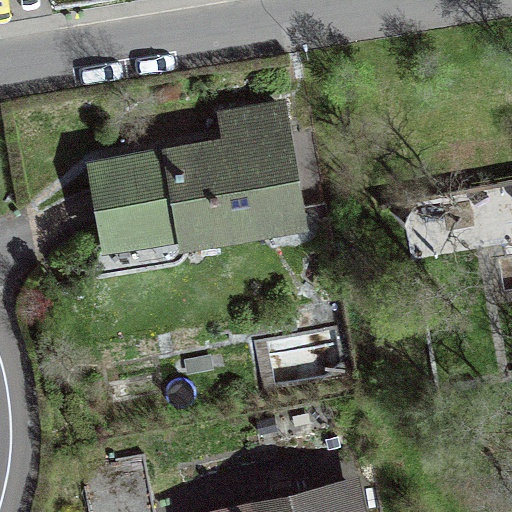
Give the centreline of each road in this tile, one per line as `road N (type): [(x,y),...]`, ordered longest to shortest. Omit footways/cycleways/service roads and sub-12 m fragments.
road 1 (residential): [(440,0),(0,68)]
road 2 (residential): [(0,366),(11,401),(11,497),(4,511)]
